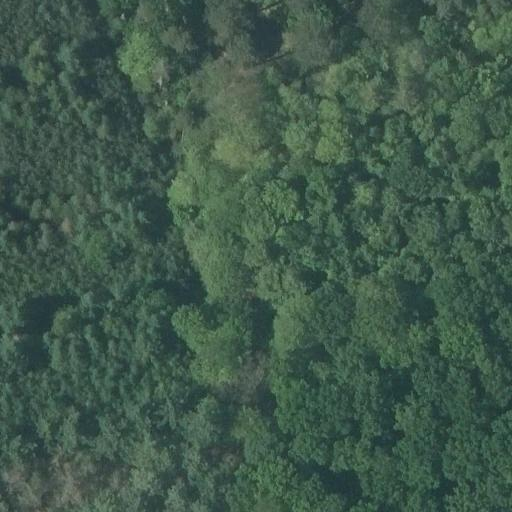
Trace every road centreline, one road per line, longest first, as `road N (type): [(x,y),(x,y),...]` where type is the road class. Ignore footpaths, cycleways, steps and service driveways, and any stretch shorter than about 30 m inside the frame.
road 1 (track): [(155,0),(243,226),(244,511)]
road 2 (track): [(240,349),(511,289)]
